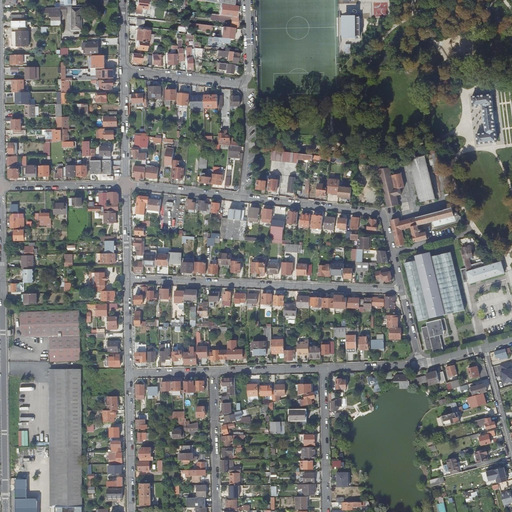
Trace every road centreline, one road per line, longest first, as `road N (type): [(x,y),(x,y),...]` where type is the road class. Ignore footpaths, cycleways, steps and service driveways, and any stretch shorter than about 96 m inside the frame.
road 1 (residential): [(126,279),(401,290)]
road 2 (residential): [(2,274),(5,511)]
road 3 (residential): [(401,290),(381,213),(240,197)]
road 4 (residential): [(326,511),(324,368)]
road 5 (residential): [(215,511),(213,371)]
road 6 (residential): [(130,511),(128,375)]
road 7 (residential): [(125,185),(0,186)]
